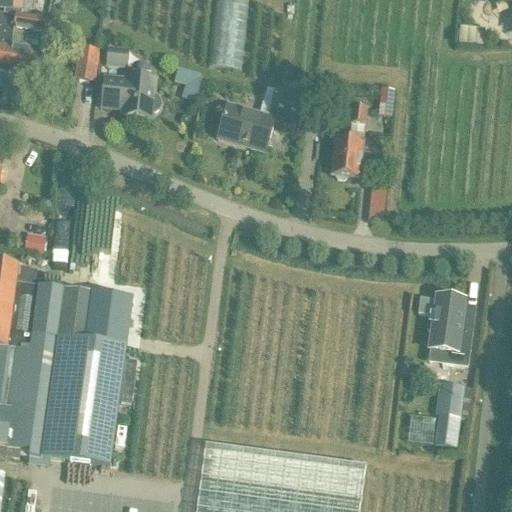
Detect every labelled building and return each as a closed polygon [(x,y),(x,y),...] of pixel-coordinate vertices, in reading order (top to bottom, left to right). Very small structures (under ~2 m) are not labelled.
[(0,0),(0,10),(4,11),(4,16),(0,16),(16,18),(21,19),(23,0),(0,0)] [(214,0),(211,68),(244,70),(247,0),(214,0)] [(0,77),(5,79),(16,18),(0,16),(0,17),(0,77)] [(16,18),(5,79),(16,81),(16,83),(24,84),(24,82),(26,83),(28,73),(46,76),(49,59),(40,57),(43,38),(45,39),(47,24),(21,19),(16,18)] [(460,29),(458,45),(483,48),(485,31),(460,29)] [(74,82),(94,86),(99,54),(79,51),(74,82)] [(107,69),(126,71),(128,54),(108,52),(107,69)] [(170,98),(175,99),(194,105),(201,79),(178,73),(170,98)] [(128,80),(127,85),(105,83),(102,109),(124,111),(124,118),(150,121),(150,116),(155,115),(159,112),(160,108),(160,103),(157,100),(152,98),(154,83),(128,80)] [(380,115),(391,116),(394,92),(383,90),(380,115)] [(217,142),(250,152),(265,157),(276,118),(300,125),(307,102),(267,91),(259,117),(227,108),(217,142)] [(366,111),(353,110),(350,138),(350,145),(335,144),(332,179),(335,179),(337,182),(344,183),(347,180),(359,182),(366,111)] [(189,118),(184,117),(181,119),(180,124),(182,127),(187,128),(190,127),(191,121),(189,118)] [(60,207),(76,208),(77,177),(60,177),(60,207)] [(99,206),(97,268),(113,269),(115,207),(99,206)] [(28,237),(27,250),(45,253),(46,240),(28,237)] [(0,450),(30,454),(29,461),(110,472),(126,350),(58,341),(64,294),(16,287),(18,269),(0,266),(0,450)] [(442,367),(467,371),(475,311),(463,310),(464,305),(438,301),(435,318),(429,317),(427,334),(433,334),(430,353),(443,355),(442,367)] [(440,387),(436,419),(460,422),(464,390),(440,387)] [(196,511),(359,511),(365,470),(205,449),(196,511)]
